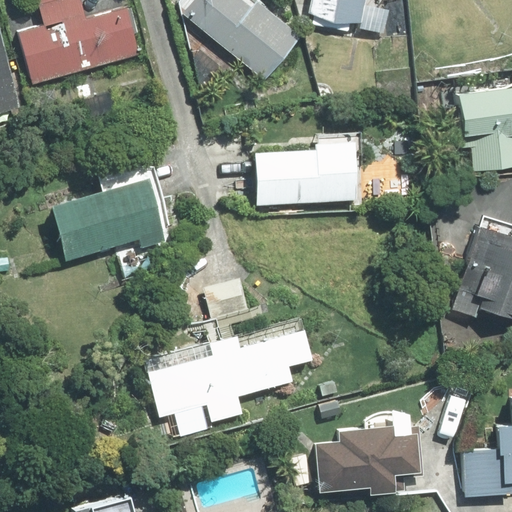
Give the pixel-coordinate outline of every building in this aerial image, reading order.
[(246,0),(182,0),(177,7),(261,77),(298,32),(258,0),(247,0),(246,0)] [(359,18),(362,0),(306,0),(305,8),(312,9),(309,22),(346,29),(349,16),(359,18)] [(41,20),(16,27),(30,79),(136,51),(123,4),(82,15),(81,9),(58,16),(60,21),(43,25),(41,20)] [(0,109),(17,105),(0,40),(0,109)] [(511,81),(452,88),(459,143),(466,143),(469,169),(511,163),(511,81)] [(80,94),(85,117),(115,110),(109,87),(80,94)] [(253,201),(354,197),(351,137),(311,138),(311,144),(251,147),(253,201)] [(139,244),(162,238),(143,170),(45,197),(62,256),(137,235),(139,244)] [(511,232),(476,221),(450,307),(473,314),(476,306),(511,317),(511,232)] [(226,320),(246,314),(235,274),(200,284),(211,324),(226,320)] [(307,355),(299,325),(234,343),(232,332),(204,339),(207,350),(142,368),(155,415),(202,401),(207,418),(237,410),(233,393),(289,378),(284,362),(307,355)] [(320,397),(336,393),(332,380),(317,384),(320,397)] [(499,421),(487,420),(486,449),(452,449),(452,492),(506,493),(506,479),(511,479),(511,389),(499,389),(499,421)] [(339,411),(335,397),(317,403),(321,416),(339,411)] [(309,437),(313,487),(365,482),(366,491),(402,487),(401,474),(421,473),(416,422),(389,425),(389,419),(333,424),(334,434),(309,437)] [(71,511),(129,511),(124,492),(70,506),(71,511)]
